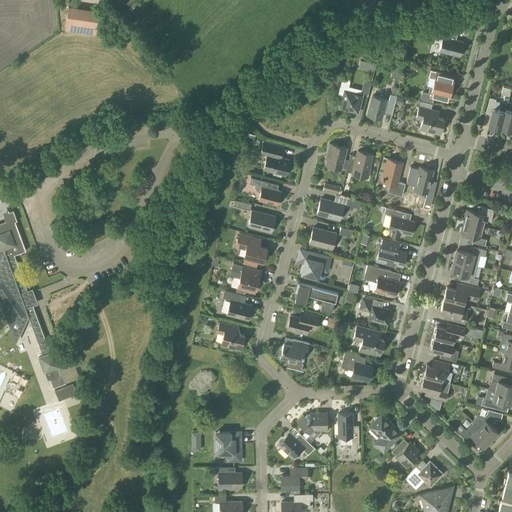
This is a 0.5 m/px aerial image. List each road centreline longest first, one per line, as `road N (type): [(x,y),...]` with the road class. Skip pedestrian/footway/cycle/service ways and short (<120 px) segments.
road 1 (residential): [(294,394),(258,354),(316,138),(342,124),(456,157)]
road 2 (residential): [(179,133),(224,130),(349,29),(457,8),(492,19)]
road 3 (residential): [(179,133),(110,140),(30,195),(63,270),(84,274),(120,252)]
road 4 (residential): [(451,174),(395,391)]
road 5 (residential): [(120,252),(179,133)]
road 6 (residential): [(261,511),(260,435),(294,394)]
road 7 (residential): [(492,19),(461,138)]
